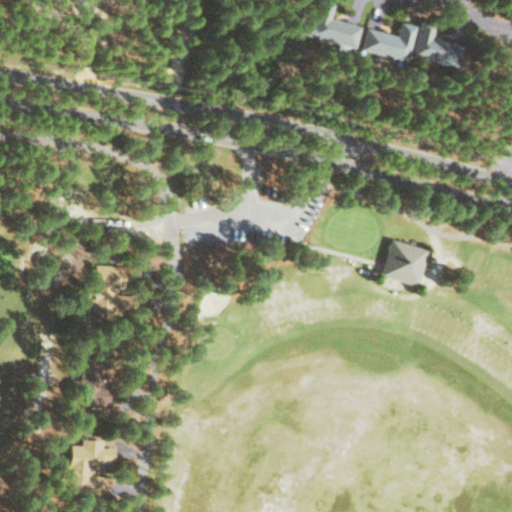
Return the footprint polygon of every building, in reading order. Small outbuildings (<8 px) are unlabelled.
[(356,46),(361,24),(330,17),(333,2),(326,0),(317,0),(312,24),(304,22),(302,33),(356,46)] [(360,49),(407,60),(416,24),(401,20),(397,34),(365,26),(360,49)] [(463,43),(433,36),(435,26),(418,22),(411,54),(458,64),(463,43)] [(417,285),(427,248),(390,238),(380,275),(417,285)] [(114,312),(115,302),(116,302),(117,281),(138,282),(138,266),(94,264),(93,283),(85,283),(84,302),(91,303),(90,311),(114,312)] [(114,397),(116,387),(100,386),(103,358),(82,356),(77,401),(108,404),(109,397),(114,397)] [(98,493),(98,488),(111,489),(112,475),(90,474),(91,465),(99,466),(100,459),(113,460),(114,447),(101,447),(102,439),(81,438),(80,444),(70,443),(69,462),(61,462),(59,491),(98,493)]
